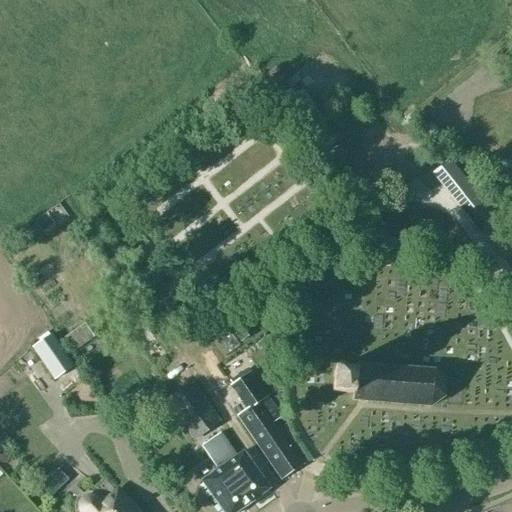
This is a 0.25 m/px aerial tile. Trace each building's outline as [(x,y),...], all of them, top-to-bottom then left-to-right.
[(338,139),(302,91),(280,107),(315,156),(338,139)] [(441,188),(482,236),(499,221),(459,173),(441,188)] [(365,214),(381,235),(395,225),(378,204),(365,214)] [(511,244),(504,234),(494,242),(505,256),(511,250),(511,244)] [(94,337),(52,273),(29,289),(71,352),(94,337)] [(226,324),(239,341),(253,330),(240,313),(226,324)] [(30,347),(53,379),(72,366),(49,333),(30,347)] [(351,400),(430,407),(444,397),(445,382),(434,370),(355,364),(354,371),(333,369),(332,392),(352,393),(351,400)] [(274,422),(281,417),(250,372),(230,386),(247,410),(237,416),(281,481),(303,465),(274,422)] [(191,383),(166,400),(194,439),(219,422),(191,383)] [(219,433),(200,446),(217,470),(200,481),(222,511),(236,511),(244,506),(244,507),(252,501),(269,489),(242,451),(235,457),(219,433)] [(137,511),(117,489),(100,504),(97,500),(95,499),(93,498),(92,497),(90,497),(88,498),(86,498),(84,499),(83,500),(82,502),(81,503),(80,505),(80,506),(80,509),(80,510),(80,511),(137,511)]
